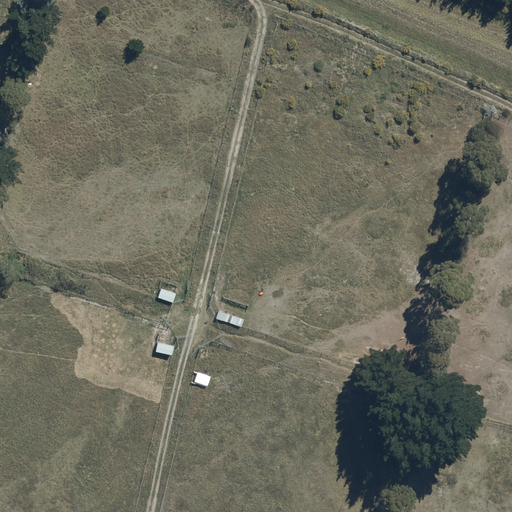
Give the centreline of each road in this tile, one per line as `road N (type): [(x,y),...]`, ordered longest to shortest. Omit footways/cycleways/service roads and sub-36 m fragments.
road 1 (track): [(276,6),(262,22),(148,511)]
road 2 (track): [(257,0),(326,21),(511,105)]
